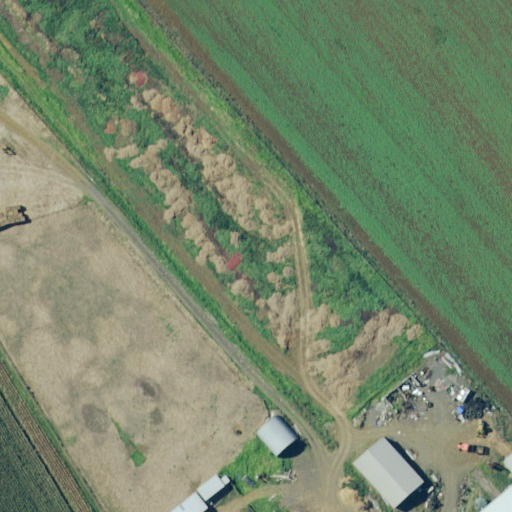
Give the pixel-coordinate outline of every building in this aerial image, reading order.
[(298,439),(278,417),(258,434),(278,457),(298,439)] [(425,483),(385,438),(355,465),(395,509),(425,483)] [(511,454),(503,462),(511,472),(511,454)] [(231,482),(225,475),(220,479),(217,475),(198,490),(207,501),(231,482)] [(511,511),(511,488),(483,511),(511,511)] [(204,511),(208,509),(195,494),(172,511),(204,511)]
